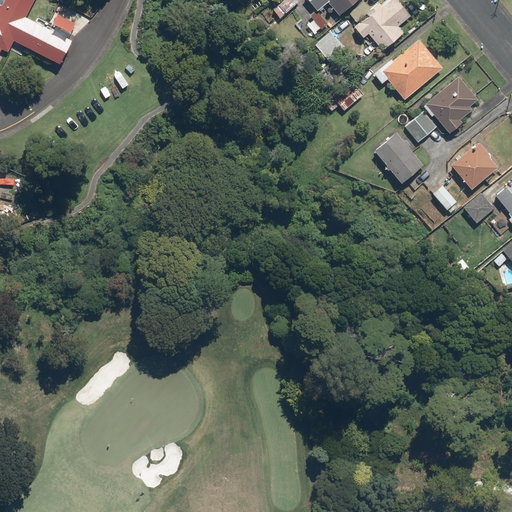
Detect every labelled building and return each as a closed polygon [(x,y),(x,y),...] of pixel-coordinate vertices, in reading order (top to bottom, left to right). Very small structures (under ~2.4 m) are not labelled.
[(0,0),(0,40),(5,30),(55,54),(60,44),(15,21),(25,0),(6,0),(5,0),(0,0)] [(282,0),(270,10),(277,19),(299,2),(297,0),(282,0)] [(304,0),(314,12),(326,3),(337,16),(356,0),(304,0)] [(351,28),(361,39),(365,35),(379,51),(401,32),(397,27),(408,18),(392,0),(388,0),(382,6),(377,1),(363,13),(365,16),(351,28)] [(317,13),(311,19),(320,30),(327,24),(317,13)] [(330,30),(312,46),(326,62),(344,46),(330,30)] [(391,61),(389,58),(369,73),(378,85),(385,79),(401,99),(440,68),(418,40),(391,61)] [(446,135),(460,123),(457,120),(469,110),(467,107),(475,100),(457,77),(422,105),(446,135)] [(334,101),(342,110),(363,93),(355,85),(334,101)] [(421,111),(403,127),(417,143),(435,127),(421,111)] [(394,130),(369,149),(397,185),(422,165),(394,130)] [(475,139),(447,163),(469,190),(498,167),(475,139)] [(511,178),(491,194),(511,220),(511,178)] [(442,185),(431,194),(447,214),(458,204),(442,185)] [(479,191),(460,207),(474,224),(493,208),(479,191)] [(495,213),(486,220),(500,237),(509,229),(495,213)] [(497,268),(507,258),(511,263),(511,239),(500,251),(501,252),(491,262),(497,268)]
